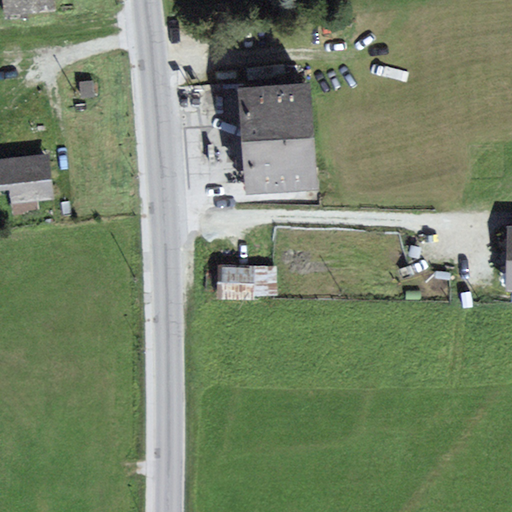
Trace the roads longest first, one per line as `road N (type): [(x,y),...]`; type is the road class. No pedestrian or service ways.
road 1 (secondary): [(144,0),(164,219),(166,511)]
road 2 (track): [(145,15),(0,31)]
